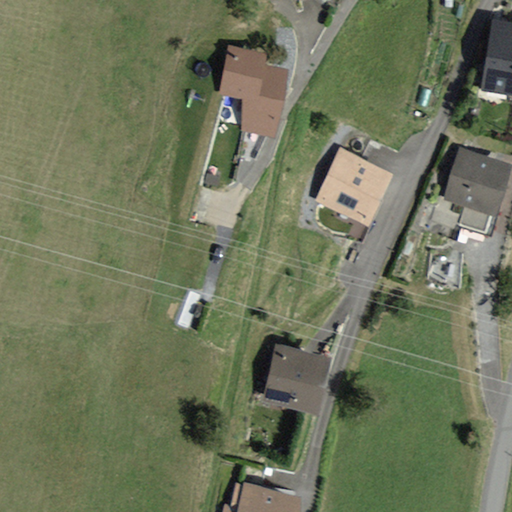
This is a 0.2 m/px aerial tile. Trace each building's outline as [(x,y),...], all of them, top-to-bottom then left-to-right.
[(511,93),(511,23),(497,21),(487,90),(511,93)] [(264,66),(266,54),(231,47),(221,94),(243,98),(242,129),(273,135),(285,70),(264,66)] [(393,172),(342,148),(317,200),(368,225),(393,172)] [(508,166),(463,151),(449,196),(494,210),(508,166)] [(328,357),(278,346),(267,399),(316,410),(328,357)] [(293,511),(297,498),(249,486),(242,511),(293,511)]
